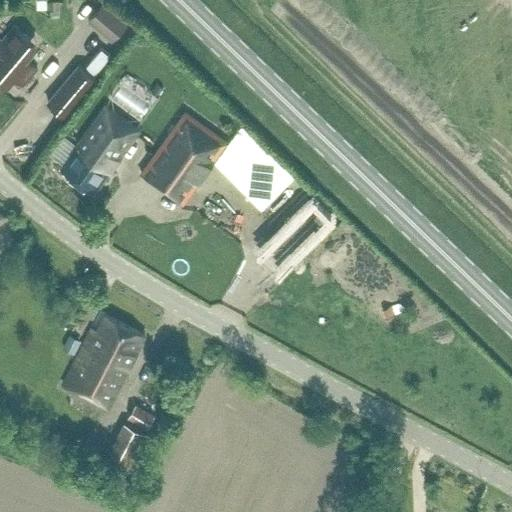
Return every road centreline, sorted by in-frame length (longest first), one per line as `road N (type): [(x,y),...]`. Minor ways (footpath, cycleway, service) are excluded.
road 1 (unclassified): [(511,483),(146,284),(0,178)]
road 2 (primary): [(511,319),(179,0)]
road 3 (track): [(255,0),(511,252)]
